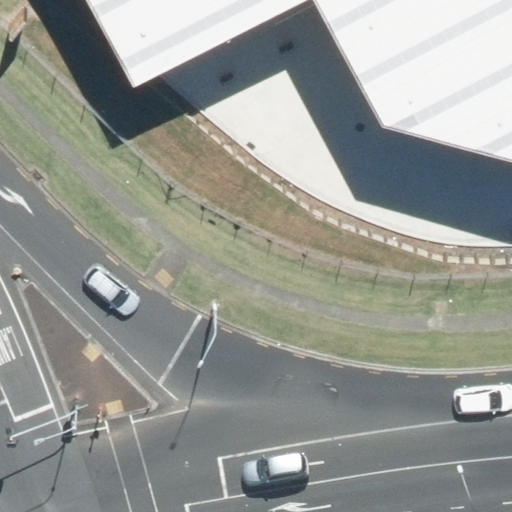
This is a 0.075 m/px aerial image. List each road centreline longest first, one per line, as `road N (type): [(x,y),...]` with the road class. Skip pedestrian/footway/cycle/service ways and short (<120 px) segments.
road 1 (primary): [(0,193),(154,333),(248,388),(366,425)]
road 2 (secondary): [(366,425),(133,471),(0,508)]
road 3 (secondary): [(511,408),(366,425)]
